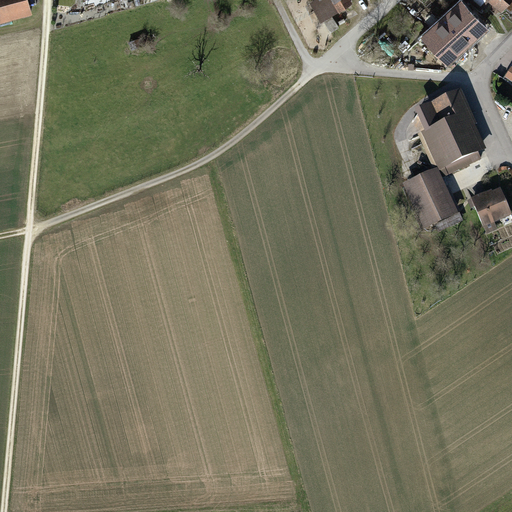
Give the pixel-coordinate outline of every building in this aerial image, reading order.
[(0,0),(0,4),(4,21),(33,14),(29,0),(0,0)] [(322,0),(309,0),(325,23),(355,4),(352,0),(340,0),(338,2),(336,0),(324,0),(323,1),(322,0)] [(511,0),(485,0),(502,15),(511,3),(511,0)] [(473,59),(500,31),(469,2),(463,9),(457,3),(426,35),(444,52),(454,41),(473,59)] [(490,153),(462,93),(434,105),(444,128),(424,137),(440,171),(441,175),(490,153)] [(440,171),(405,186),(426,232),(460,217),(441,175),(440,171)] [(511,208),(504,188),(474,201),(487,229),(511,218),(511,208)]
